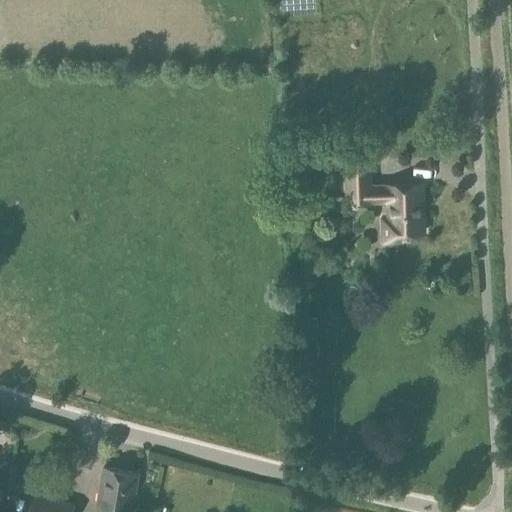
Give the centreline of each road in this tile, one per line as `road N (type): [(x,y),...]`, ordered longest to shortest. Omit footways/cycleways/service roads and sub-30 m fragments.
road 1 (unclassified): [(495,511),(468,0)]
road 2 (unclassified): [(442,511),(0,395)]
